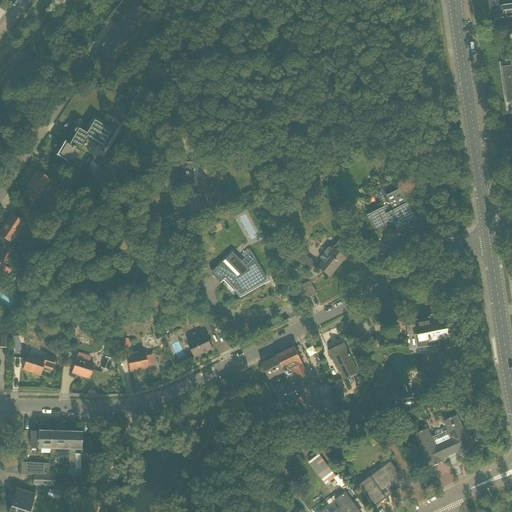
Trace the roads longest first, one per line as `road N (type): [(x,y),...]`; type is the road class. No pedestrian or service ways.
road 1 (residential): [(0,405),(154,401),(488,231)]
road 2 (track): [(458,247),(444,183),(386,122),(317,160),(242,156),(203,166)]
road 3 (tertiary): [(488,231),(455,0)]
road 4 (tertiary): [(511,385),(488,231)]
